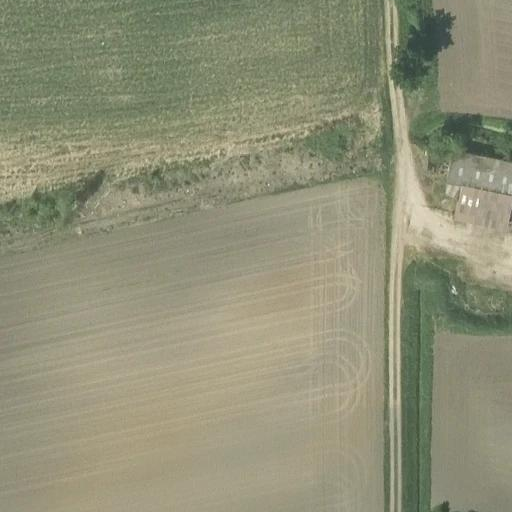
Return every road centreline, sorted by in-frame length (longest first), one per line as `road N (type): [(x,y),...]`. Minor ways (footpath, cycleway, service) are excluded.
road 1 (track): [(393,511),(396,198)]
road 2 (unclassified): [(393,0),(396,198)]
